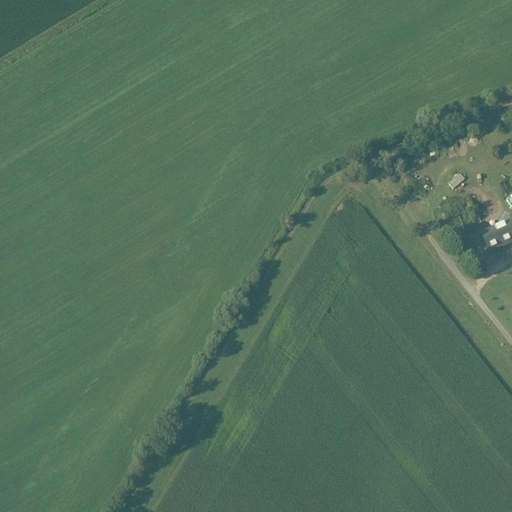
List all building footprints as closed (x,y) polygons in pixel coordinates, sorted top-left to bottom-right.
[(459,176),(447,187),(452,191),(463,181),(459,176)] [(474,211),(443,224),(446,232),(450,239),(463,233),(480,225),(474,211)] [(511,222),(495,229),(503,246),(511,242),(511,223),(511,222)] [(495,229),(481,235),(489,253),(503,246),(495,229)] [(511,277),(508,271),(488,286),(497,301),(511,291),(511,277)] [(511,291),(497,301),(500,305),(511,319),(511,291)]
